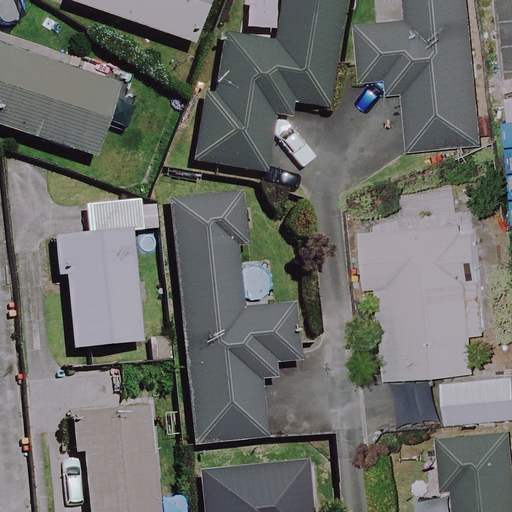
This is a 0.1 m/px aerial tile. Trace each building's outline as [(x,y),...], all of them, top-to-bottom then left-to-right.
[(206,0),(67,0),(67,3),(191,46),(206,0)] [(345,0),(281,0),(275,46),(214,38),(197,164),(263,174),(273,102),(330,109),(345,0)] [(484,144),(472,0),(408,0),(410,21),(362,25),(366,79),(407,76),(413,149),(484,144)] [(118,82),(0,48),(0,131),(95,159),(118,82)] [(271,367),(298,364),(291,302),(238,308),(231,251),(258,249),(252,195),(167,205),(195,450),(264,442),(258,393),(274,391),(271,367)] [(158,230),(154,202),(86,209),(89,236),(61,239),(73,351),(141,343),(129,233),(158,230)] [(489,367),(476,220),(366,230),(371,288),(380,287),(388,376),(489,367)] [(511,415),(511,374),(445,383),(449,423),(511,415)] [(156,511),(149,412),(74,418),(77,454),(86,454),(90,511),(156,511)] [(511,511),(511,433),(445,432),(443,490),(456,491),(455,511),(511,511)]
